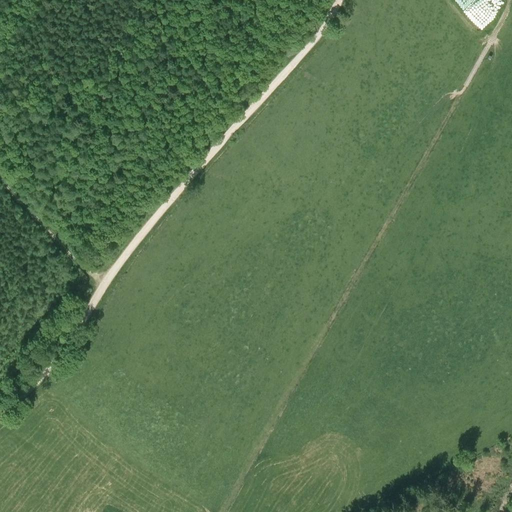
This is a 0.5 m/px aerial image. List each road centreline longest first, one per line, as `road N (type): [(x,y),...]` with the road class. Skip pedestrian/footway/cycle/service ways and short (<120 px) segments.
road 1 (track): [(340,0),(108,282)]
road 2 (track): [(108,282),(0,170)]
